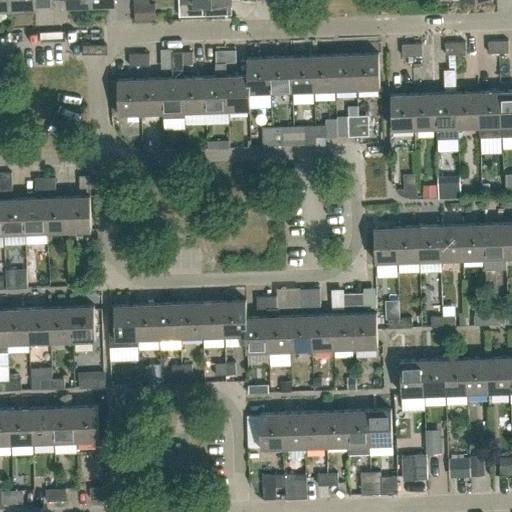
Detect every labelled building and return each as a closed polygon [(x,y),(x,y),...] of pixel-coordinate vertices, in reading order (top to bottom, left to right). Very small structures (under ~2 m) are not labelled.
[(125,0),(126,12),(149,10),(147,0),(125,0)] [(204,3),(232,2),(231,0),(178,0),(179,15),(205,14),(204,3)] [(488,40),(489,53),(499,52),(499,40),(488,40)] [(509,40),(499,40),(499,52),(509,52),(509,40)] [(445,42),(446,54),(456,54),(455,41),(445,42)] [(455,41),(456,54),(466,53),(466,41),(455,41)] [(402,43),(402,56),(413,55),(412,43),(402,43)] [(412,43),(413,55),(423,55),(422,43),(412,43)] [(226,50),(226,62),(236,62),(236,49),(226,50)] [(216,62),(216,75),(205,75),(206,109),(228,108),(227,75),(226,75),(226,62),(226,50),(216,50),(216,62)] [(172,70),(172,77),(162,77),(163,111),(163,116),(185,116),(185,110),(184,76),(183,63),(183,51),(173,51),(173,68),(172,70)] [(193,51),(183,51),(183,63),(193,63),(193,51)] [(150,52),(140,53),(140,65),(150,64),(150,52)] [(380,86),(379,52),(356,53),(357,87),(380,86)] [(140,53),(130,53),(130,65),(140,65),(140,53)] [(334,54),(336,88),(357,87),(356,53),(334,54)] [(313,55),(314,88),(336,88),(334,54),(313,55)] [(270,56),(271,90),(293,89),(291,55),(270,56)] [(291,55),(293,89),(314,88),(313,55),(291,55)] [(270,56),(247,57),(248,74),(249,74),(249,91),(250,91),(271,90),(270,56)] [(228,108),(251,108),(250,91),(249,91),(249,74),(248,74),(227,75),(228,108)] [(185,110),(206,109),(205,75),(184,76),(185,110)] [(140,78),(142,111),(163,111),(162,77),(140,78)] [(118,78),(119,112),(142,111),(140,78),(118,78)] [(511,135),(511,89),(500,90),(501,124),(502,136),(511,135)] [(500,90),(479,91),(480,125),(480,137),(502,136),(501,124),(500,90)] [(457,92),(458,125),(480,125),(479,91),(457,92)] [(414,93),(415,127),(437,126),(436,92),(414,93)] [(436,92),(437,126),(437,138),(459,137),(458,125),(457,92),(436,92)] [(391,94),(392,128),(415,127),(414,93),(391,94)] [(369,135),(369,123),(368,114),(358,115),(359,135),(369,135)] [(348,115),(349,123),(349,136),(359,135),(358,115),(348,115)] [(316,144),(316,137),(315,124),(305,125),(306,144),(316,144)] [(315,124),(316,137),(326,136),(326,124),(315,124)] [(262,126),(263,145),(273,145),(272,126),(262,126)] [(283,145),(283,126),(272,126),(273,145),(283,145)] [(484,186),(497,185),(496,170),(483,171),(484,186)] [(2,171),(2,178),(3,190),(13,190),(12,171),(2,171)] [(80,175),(80,187),(90,187),(90,175),(80,175)] [(433,191),(454,190),(454,175),(432,176),(433,191)] [(35,177),(36,189),(46,189),(45,176),(35,177)] [(55,176),(45,176),(46,189),(56,188),(55,176)] [(431,177),(417,177),(418,190),(431,190),(431,177)] [(47,230),(69,229),(68,195),(46,196),(47,230)] [(92,229),(91,195),(68,195),(69,229),(92,229)] [(24,197),(26,231),(47,230),(46,196),(24,197)] [(3,198),(4,232),(26,231),(24,197),(3,198)] [(506,266),(506,256),(505,222),(483,223),(485,256),(485,266),(506,266)] [(440,224),(441,258),(463,257),(462,223),(440,224)] [(462,223),(463,257),(485,256),(483,223),(462,223)] [(419,225),(420,259),(441,258),(440,224),(419,225)] [(397,226),(398,259),(420,259),(419,225),(397,226)] [(397,226),(374,227),(375,260),(398,259),(397,226)] [(321,306),(320,289),(310,290),(311,306),(321,306)] [(300,290),(301,306),(311,306),(310,290),(300,290)] [(354,304),(353,292),(343,292),(344,305),(354,304)] [(354,304),(364,304),(364,292),(353,292),(354,304)] [(268,308),(267,295),(257,296),(257,308),(268,308)] [(278,307),(277,295),(267,295),(268,308),(268,315),(269,349),(291,348),(289,314),(279,315),(279,307),(278,307)] [(247,316),(246,299),(224,300),(225,334),(246,333),(247,333),(246,316),(247,316)] [(203,335),(225,334),(224,300),(202,301),(203,335)] [(159,302),(160,336),(182,335),(180,301),(159,302)] [(180,301),(182,335),(203,335),(202,301),(180,301)] [(138,337),(160,336),(159,302),(137,303),(138,337)] [(137,303),(114,304),(115,322),(109,322),(110,346),(138,345),(138,337),(137,303)] [(51,340),(73,339),(72,305),(50,306),(51,340)] [(96,338),(95,305),(72,305),(73,339),(96,338)] [(30,341),(51,340),(50,306),(29,307),(30,341)] [(0,351),(8,352),(8,341),(7,308),(0,307),(0,351)] [(7,308),(8,341),(30,341),(29,307),(7,308)] [(378,345),(377,311),(354,312),(355,346),(378,345)] [(334,347),(355,346),(354,312),(333,313),(334,347)] [(311,314),(312,348),(334,347),(333,313),(311,314)] [(499,324),(499,323),(499,313),(486,314),(487,324),(499,324)] [(289,314),(291,348),(312,348),(311,314),(289,314)] [(474,314),(475,324),(487,324),(486,314),(474,314)] [(246,333),(246,350),(269,349),(268,315),(247,316),(246,316),(247,333),(246,333)] [(431,316),(431,326),(444,326),(443,315),(431,316)] [(456,325),(455,315),(443,315),(444,326),(456,325)] [(412,327),(412,326),(412,316),(400,317),(400,327),(412,327)] [(388,317),(388,327),(400,327),(400,317),(388,317)] [(488,356),(467,357),(468,391),(489,390),(488,356)] [(511,390),(510,356),(488,356),(489,390),(511,390)] [(467,357),(445,358),(446,392),(468,391),(467,357)] [(445,358),(423,359),(425,393),(446,392),(445,358)] [(401,360),(402,393),(425,393),(423,359),(401,360)] [(226,374),(236,373),(236,361),(226,362),(226,374)] [(226,374),(226,362),(215,362),(216,374),(226,374)] [(183,375),(182,363),(172,363),(173,376),(183,375)] [(183,375),(193,375),(193,363),(182,363),(183,375)] [(149,364),(139,365),(140,384),(150,384),(149,364)] [(130,385),(140,384),(139,365),(129,365),(130,385)] [(104,372),(93,372),(93,385),(104,385),(104,372)] [(53,388),(65,388),(65,377),(53,378),(53,388)] [(40,378),(41,388),(53,388),(53,378),(40,378)] [(0,379),(0,389),(10,389),(9,379),(0,379)] [(10,389),(22,389),(22,379),(9,379),(10,389)] [(281,391),(292,391),(291,380),(281,380),(281,391)] [(99,438),(98,404),(75,405),(76,439),(99,438)] [(55,440),(76,439),(75,405),(54,406),(55,440)] [(32,407),(33,441),(55,440),(54,406),(32,407)] [(11,408),(12,441),(33,441),(32,407),(11,408)] [(11,408),(0,408),(0,441),(12,441),(11,408)] [(393,442),(393,441),(392,408),(369,409),(370,443),(393,442)] [(326,410),(327,444),(348,443),(347,409),(326,410)] [(348,443),(349,453),(370,453),(370,443),(369,409),(347,409),(348,443)] [(304,411),(305,445),(327,444),(326,410),(304,411)] [(283,412),(284,445),(305,445),(304,411),(283,412)] [(260,430),(261,446),(284,445),(283,412),(260,412),(260,414),(260,430)] [(260,430),(260,414),(247,415),(248,431),(260,430)] [(441,450),(440,428),(425,429),(426,451),(441,450)] [(427,477),(426,451),(415,451),(416,477),(427,477)] [(454,457),(454,475),(470,474),(470,456),(454,457)] [(511,473),(511,462),(501,463),(501,473),(511,473)] [(371,483),(371,470),(361,471),(361,483),(371,483)] [(371,483),(381,482),(381,470),(371,470),(371,483)] [(328,484),(328,472),(318,472),(318,484),(328,484)] [(328,484),(338,484),(338,472),(328,472),(328,484)] [(286,486),(285,473),(275,474),(276,486),(285,486),(286,486)] [(296,498),(296,485),(296,473),(285,473),(286,486),(285,486),(286,498),(296,498)] [(91,486),(91,499),(101,498),(101,486),(91,486)] [(67,500),(66,487),(56,488),(57,500),(67,500)] [(46,488),(47,500),(57,500),(56,488),(46,488)] [(3,490),(4,502),(14,502),(13,489),(3,490)] [(13,489),(14,502),(24,501),(23,489),(13,489)]
